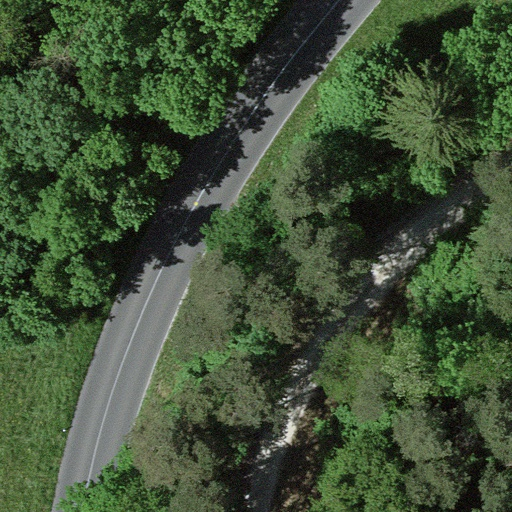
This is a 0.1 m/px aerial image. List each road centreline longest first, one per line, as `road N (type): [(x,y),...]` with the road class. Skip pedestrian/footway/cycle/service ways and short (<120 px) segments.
road 1 (secondary): [(84,511),(110,402),(181,234),(219,164),(337,0)]
road 2 (track): [(511,168),(419,234),(337,324),(289,421),(262,511)]
